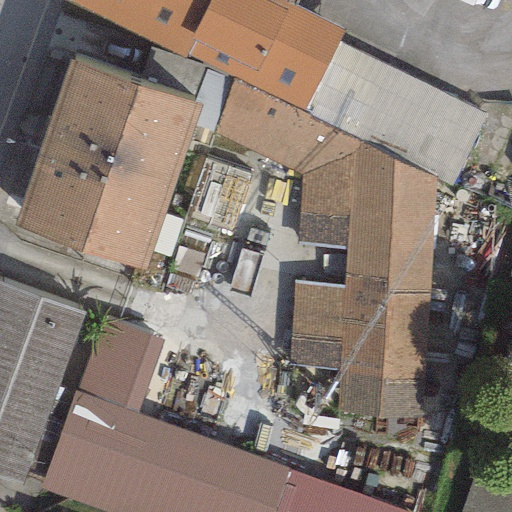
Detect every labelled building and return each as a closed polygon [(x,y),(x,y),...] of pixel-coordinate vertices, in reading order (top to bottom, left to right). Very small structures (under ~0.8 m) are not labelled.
[(345,29),(282,0),(281,0),(54,0),(183,59),(186,54),(231,77),(301,113),(337,41),(345,29)] [(485,115),(337,41),(301,113),(435,180),(449,187),(485,115)] [(200,106),(67,60),(10,225),(143,271),(200,106)] [(231,77),(211,132),(299,175),(294,244),(344,248),(343,275),(387,277),(386,294),(429,296),(435,180),(301,113),(231,77)] [(343,285),(291,283),(286,366),(337,369),(335,414),(422,419),(429,296),(386,294),(387,277),(343,275),(343,285)] [(85,311),(0,279),(0,474),(22,483),(85,311)] [(103,315),(76,391),(73,390),(37,491),(98,511),(272,511),(287,470),(135,417),(162,341),(149,337),(150,332),(103,315)] [(511,511),(511,475),(469,460),(450,511),(511,511)] [(406,511),(287,470),(272,511),(406,511)]
